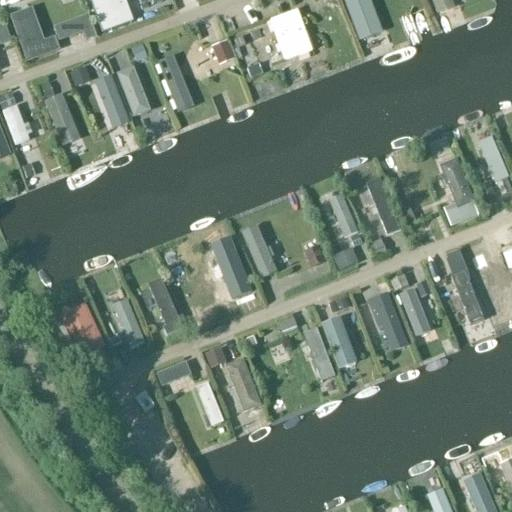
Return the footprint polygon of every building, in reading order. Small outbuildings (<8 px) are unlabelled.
[(110,0),(88,0),(102,36),(132,25),(123,0),(122,0),(116,2),(115,0),(111,2),(110,0)] [(163,0),(137,0),(140,8),(151,5),(152,8),(162,4),(160,1),(163,0)] [(381,36),(367,0),(340,0),(357,45),(381,36)] [(453,8),(450,0),(429,0),(435,15),(453,8)] [(59,53),(54,39),(43,43),(31,9),(8,18),(25,65),(59,53)] [(296,12),(281,18),(296,59),(311,53),(296,12)] [(88,13),(53,26),(58,41),(82,31),(85,40),(96,36),(88,13)] [(296,59),(281,18),(269,22),(284,63),(296,59)] [(0,47),(11,44),(6,31),(0,33),(0,47)] [(261,38),(258,31),(250,34),(253,42),(261,38)] [(244,47),(242,39),(233,42),(236,50),(244,47)] [(147,56),(141,41),(130,45),(135,60),(147,56)] [(233,62),(225,43),(210,49),(218,68),(233,62)] [(193,109),(173,59),(156,66),(177,116),(193,109)] [(261,78),(257,68),(245,72),(249,82),(261,78)] [(89,84),(84,70),(68,76),(74,90),(89,84)] [(149,114),(132,70),(115,76),(132,120),(149,114)] [(127,122),(110,76),(92,83),(110,129),(127,122)] [(54,97),(49,85),(39,89),(44,100),(54,97)] [(15,106),(11,94),(0,98),(0,108),(1,111),(15,106)] [(79,143),(61,98),(44,105),(62,150),(79,143)] [(17,108),(3,113),(16,149),(30,144),(28,137),(32,136),(29,126),(24,127),(17,108)] [(0,159),(10,156),(0,130),(0,159)] [(493,176),(496,183),(510,177),(493,136),(479,142),(490,168),(484,170),(487,178),(493,176)] [(476,201),(458,158),(441,165),(456,203),(445,208),(452,227),(480,215),(474,202),(476,201)] [(34,174),(30,161),(21,164),(25,177),(34,174)] [(401,231),(381,178),(367,183),(387,236),(401,231)] [(511,191),(511,187),(509,180),(497,185),(502,196),(511,191)] [(495,193),(491,182),(479,186),(484,198),(495,193)] [(359,232),(343,195),(330,200),(345,237),(359,232)] [(421,219),(413,201),(399,206),(408,225),(421,219)] [(258,225),(241,232),(261,278),(278,271),(272,257),(275,256),(271,246),(268,248),(258,225)] [(363,244),(359,235),(350,239),(354,247),(363,244)] [(388,253),(382,239),(370,244),(376,258),(388,253)] [(248,285),(224,240),(210,248),(214,255),(203,261),(221,293),(232,291),(233,293),(248,285)] [(326,263),(320,245),(305,251),(311,268),(326,263)] [(359,263),(353,248),(333,256),(339,272),(359,263)] [(485,320),(466,272),(469,271),(460,250),(445,256),(453,276),(452,277),(471,325),(485,320)] [(187,276),(182,264),(170,268),(175,280),(187,276)] [(410,286),(405,274),(390,280),(395,292),(410,286)] [(183,329),(162,278),(148,284),(150,289),(142,292),(148,308),(157,304),(166,325),(163,327),(167,335),(183,329)] [(433,294),(427,280),(416,285),(422,298),(433,294)] [(431,331),(415,289),(399,295),(416,337),(431,331)] [(410,346),(390,292),(368,300),(378,326),(382,325),(392,352),(410,346)] [(353,308),(349,297),(329,304),(333,314),(353,308)] [(146,342),(128,299),(113,305),(131,348),(146,342)] [(199,321),(192,304),(180,308),(187,326),(199,321)] [(103,349),(84,305),(59,316),(78,360),(103,349)] [(322,323),(339,369),(358,363),(340,316),(322,323)] [(297,329),(294,321),(279,326),(282,334),(297,329)] [(335,377),(317,329),(303,334),(321,382),(335,377)] [(122,343),(119,336),(110,339),(113,346),(122,343)] [(258,345),(254,336),(246,339),(249,348),(258,345)] [(228,363),(222,348),(205,354),(211,369),(228,363)] [(244,358),(226,365),(244,412),(262,405),(244,358)] [(192,376),(187,363),(157,374),(162,388),(192,376)] [(224,422),(208,382),(196,387),(212,427),(224,422)] [(156,386),(147,390),(152,406),(162,403),(156,386)] [(155,411),(146,395),(136,401),(144,416),(155,411)] [(511,458),(500,464),(511,490),(511,458)] [(464,481),(477,511),(497,511),(482,474),(464,481)] [(453,511),(444,489),(428,495),(434,511),(453,511)]
